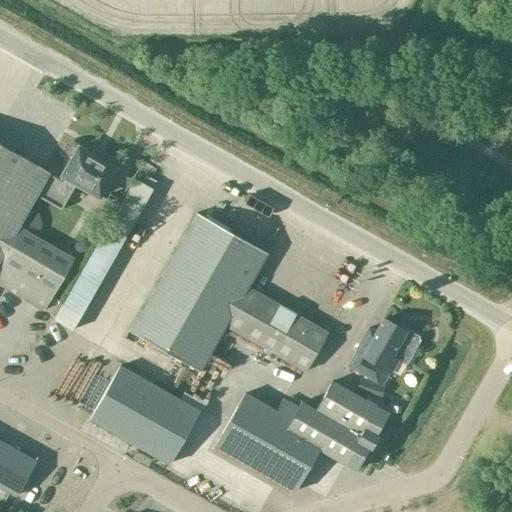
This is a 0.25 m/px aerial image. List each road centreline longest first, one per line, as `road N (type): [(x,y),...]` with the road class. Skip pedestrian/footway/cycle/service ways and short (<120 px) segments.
road 1 (unclassified): [(511,328),(0,37)]
road 2 (unclassified): [(511,349),(434,477),(324,511)]
road 3 (unclassified): [(115,464),(0,396)]
